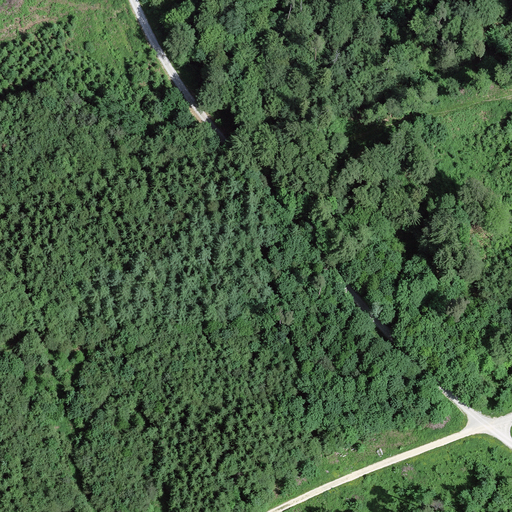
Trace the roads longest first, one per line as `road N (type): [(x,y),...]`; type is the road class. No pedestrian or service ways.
road 1 (track): [(511,443),(412,357),(298,235),(191,102),(134,0)]
road 2 (track): [(276,511),(511,417)]
